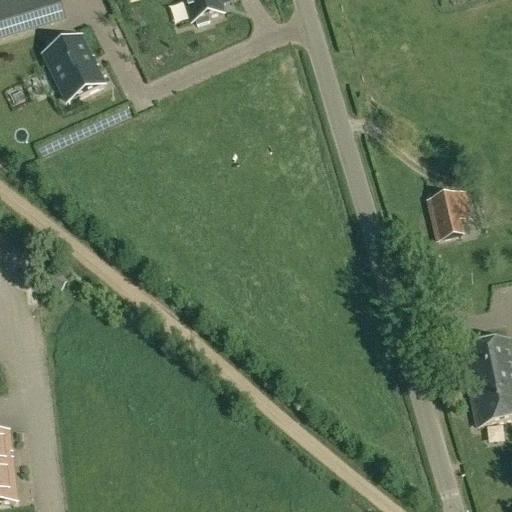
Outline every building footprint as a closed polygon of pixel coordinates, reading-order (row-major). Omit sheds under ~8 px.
[(0,28),(62,10),(58,0),(6,0),(0,2),(0,28)] [(184,0),(192,26),(196,25),(197,29),(210,25),(208,21),(222,17),(219,8),(235,3),(234,0),(184,0)] [(82,39),(41,59),(66,109),(106,89),(82,39)] [(429,205),(438,244),(463,238),(459,224),(471,221),(465,197),(429,205)] [(60,293),(69,282),(49,266),(39,279),(60,293)] [(511,355),(509,342),(462,353),(479,431),(511,423),(511,355)] [(0,506),(16,504),(8,434),(0,434),(0,506)]
